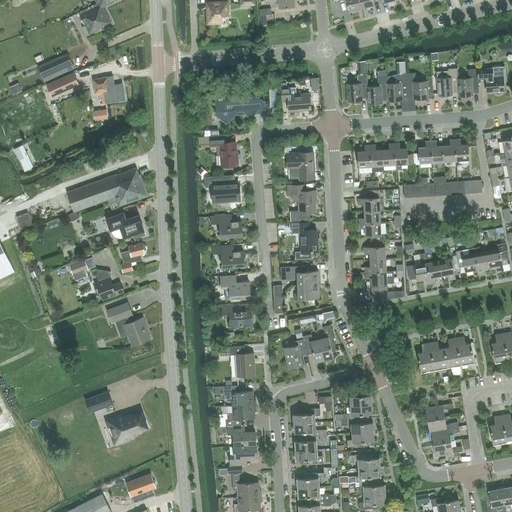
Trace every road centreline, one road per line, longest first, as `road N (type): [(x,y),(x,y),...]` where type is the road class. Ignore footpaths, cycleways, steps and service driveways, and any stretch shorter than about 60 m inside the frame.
road 1 (tertiary): [(187,511),(158,63)]
road 2 (residential): [(266,317),(259,130),(333,126)]
road 3 (residential): [(375,372),(342,293),(333,126)]
road 4 (residential): [(324,51),(511,1)]
road 5 (residential): [(402,208),(490,202),(476,116)]
road 6 (residential): [(467,474),(434,476),(419,467),(375,372)]
road 7 (residential): [(333,126),(476,116)]
road 8 (residential): [(195,61),(324,51)]
